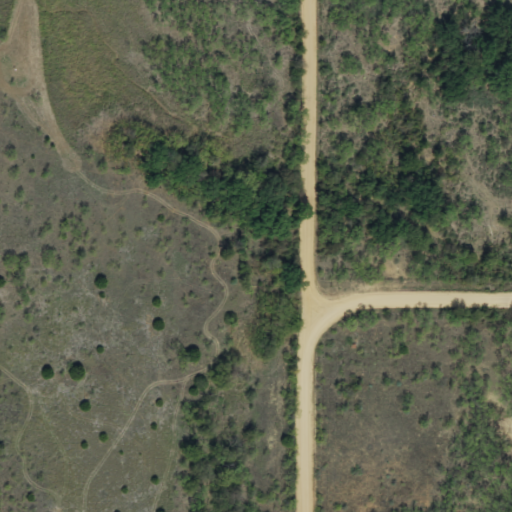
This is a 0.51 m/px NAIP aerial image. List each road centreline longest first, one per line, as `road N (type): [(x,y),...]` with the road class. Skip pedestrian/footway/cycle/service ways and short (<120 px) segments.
road 1 (residential): [(309,264),(309,0)]
road 2 (residential): [(511,295),(391,294),(310,309)]
road 3 (residential): [(310,309),(320,511)]
